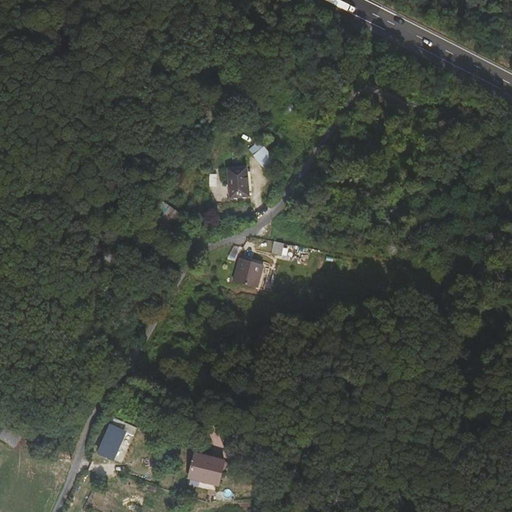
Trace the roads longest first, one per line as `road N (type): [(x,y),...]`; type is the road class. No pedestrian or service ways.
road 1 (residential): [(315,155),(263,228),(186,264),(108,401)]
road 2 (unclassified): [(511,149),(440,113),(362,89),(315,155)]
road 3 (trunk): [(345,0),(511,84)]
road 4 (unclassified): [(108,401),(88,429),(58,511)]
